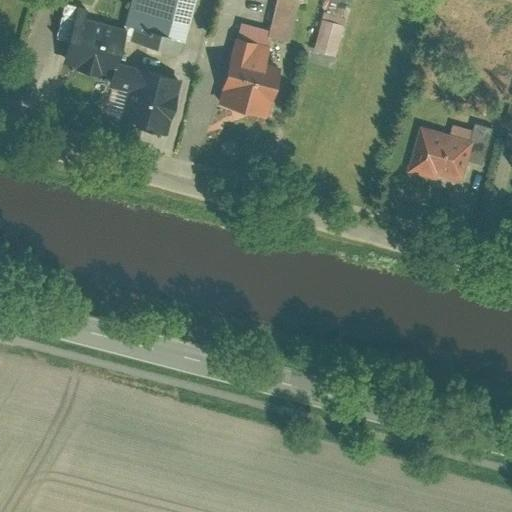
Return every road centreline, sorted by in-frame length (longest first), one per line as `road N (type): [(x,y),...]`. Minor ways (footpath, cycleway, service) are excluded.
road 1 (unclassified): [(0,136),(511,270)]
road 2 (primary): [(0,306),(511,439)]
